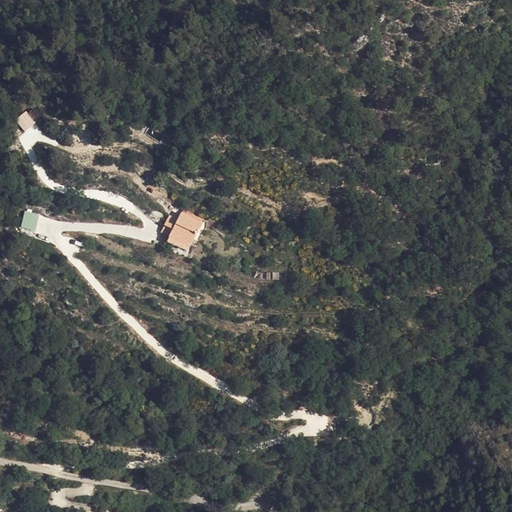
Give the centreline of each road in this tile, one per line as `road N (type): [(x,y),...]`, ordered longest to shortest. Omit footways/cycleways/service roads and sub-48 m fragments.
road 1 (track): [(50,467),(86,458),(154,462),(313,433),(307,414),(265,414),(172,360),(102,293),(57,236),(63,225),(151,238)]
road 2 (unclassified): [(274,511),(263,502),(220,504),(0,457)]
